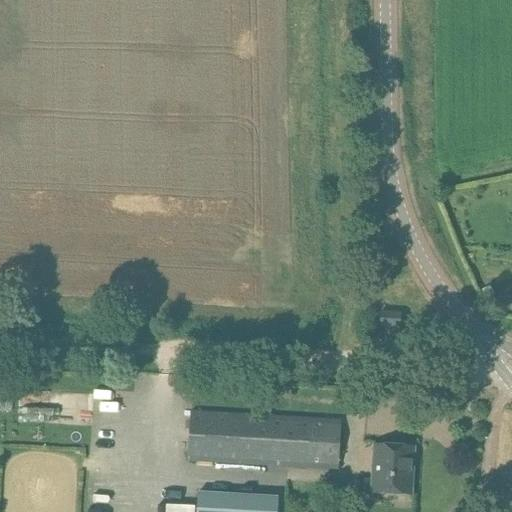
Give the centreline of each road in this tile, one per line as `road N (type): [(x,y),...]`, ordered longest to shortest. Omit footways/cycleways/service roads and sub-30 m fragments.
road 1 (track): [(0,351),(477,368)]
road 2 (tertiary): [(385,0),(397,199),(433,277),(511,366)]
